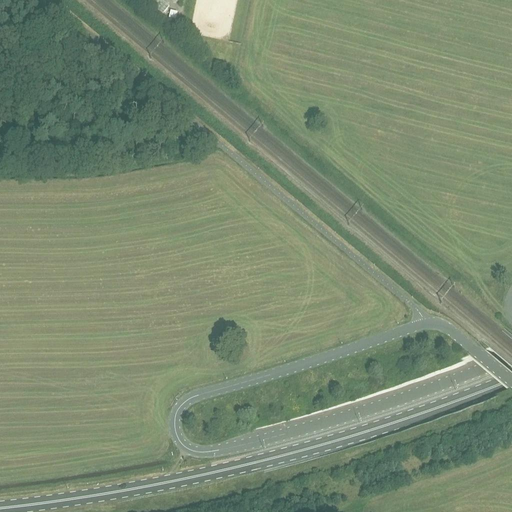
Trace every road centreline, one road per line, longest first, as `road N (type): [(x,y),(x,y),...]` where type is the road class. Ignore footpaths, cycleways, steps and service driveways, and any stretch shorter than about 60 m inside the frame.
road 1 (unclassified): [(511,356),(308,428),(222,449),(191,451),(174,426),(183,402),(200,394),(425,324),(445,326),(511,381)]
road 2 (primary): [(511,379),(272,458),(0,508)]
